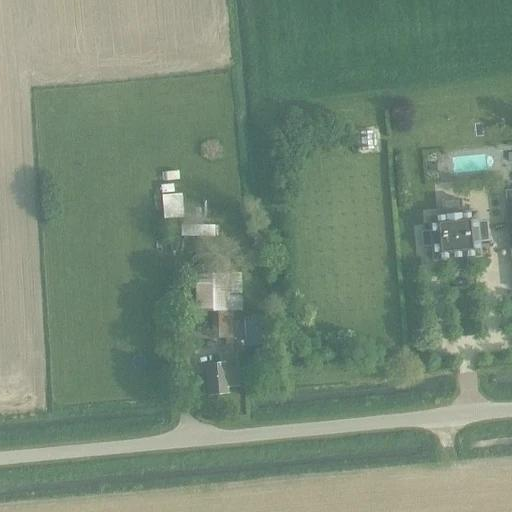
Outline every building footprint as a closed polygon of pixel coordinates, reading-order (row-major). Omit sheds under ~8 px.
[(184,192),(164,193),(165,217),(185,216),(184,192)] [(429,230),(419,232),(421,248),(431,246),(432,261),(448,259),(449,265),(464,263),(464,258),(480,257),(479,242),(488,241),(487,225),(477,226),(475,212),(460,213),(459,200),(441,201),(443,214),(427,216),(429,230)] [(243,274),(196,276),(197,312),(211,311),(211,338),(234,338),(234,311),(244,311),(243,274)] [(265,316),(244,318),(247,346),(267,344),(265,316)] [(271,349),(256,350),(257,364),(272,362),(271,349)] [(208,396),(228,394),(228,387),(240,386),(237,353),(214,356),(215,364),(205,365),(208,396)]
